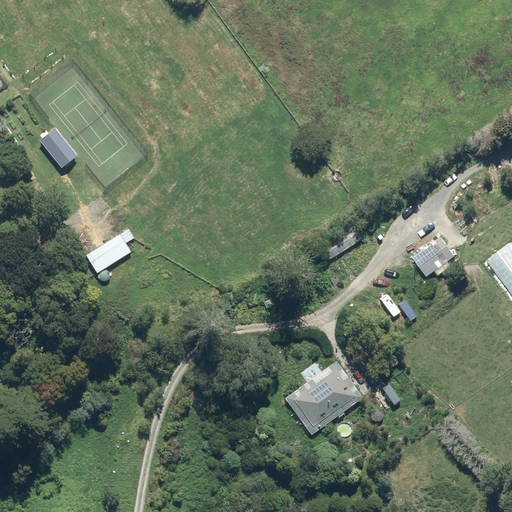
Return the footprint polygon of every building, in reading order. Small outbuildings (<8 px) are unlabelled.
[(53,129),(39,141),(61,170),(76,158),(53,129)] [(317,250),(325,262),(361,240),(353,228),(317,250)] [(104,270),(132,253),(126,243),(133,238),(128,230),(83,258),(94,276),(94,277),(94,278),(95,279),(95,280),(96,281),(97,281),(97,282),(98,282),(99,283),(100,283),(101,283),(102,283),(103,283),(104,283),(104,282),(105,282),(106,281),(107,280),(107,279),(108,279),(108,278),(108,277),(108,276),(108,275),(108,274),(107,273),(107,272),(106,272),(106,271),(105,270),(104,270)] [(434,273),(438,278),(451,269),(447,263),(454,259),(440,238),(412,257),(427,278),(434,273)] [(511,246),(510,244),(485,262),(511,297),(511,246)] [(404,301),(396,308),(407,323),(416,317),(404,301)] [(384,349),(376,355),(387,370),(395,364),(384,349)] [(301,375),(306,383),(283,399),(310,436),(362,398),(335,362),(321,372),(315,364),(301,375)] [(364,365),(357,370),(369,385),(375,380),(364,365)] [(357,370),(351,375),(364,393),(371,388),(369,385),(357,370)]
